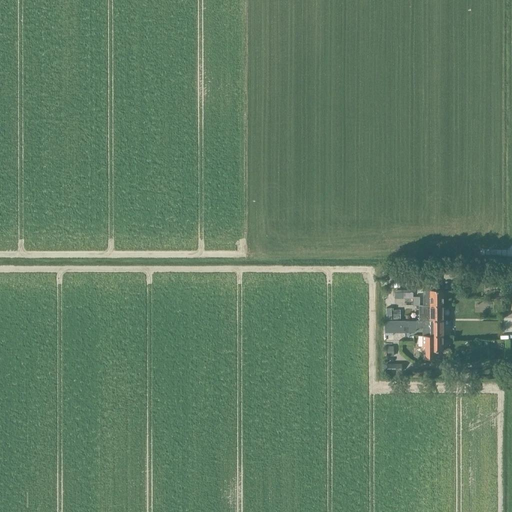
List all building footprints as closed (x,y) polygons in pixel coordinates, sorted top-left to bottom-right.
[(437,278),(415,278),(415,290),(416,290),(416,295),(422,295),(422,305),(429,305),(442,305),(442,290),(437,290),(437,278)] [(416,320),(442,320),(442,305),(429,305),(429,313),(418,313),(418,320),(416,319),(416,320)] [(388,320),(399,320),(399,309),(388,309),(388,320)] [(384,320),(384,332),(408,332),(408,320),(384,320)] [(429,335),(442,335),(442,320),(416,320),(416,327),(429,327),(429,335)] [(442,335),(429,335),(422,335),(422,358),(435,358),(435,350),(442,350),(442,335)] [(387,363),(387,371),(401,371),(401,363),(387,363)]
